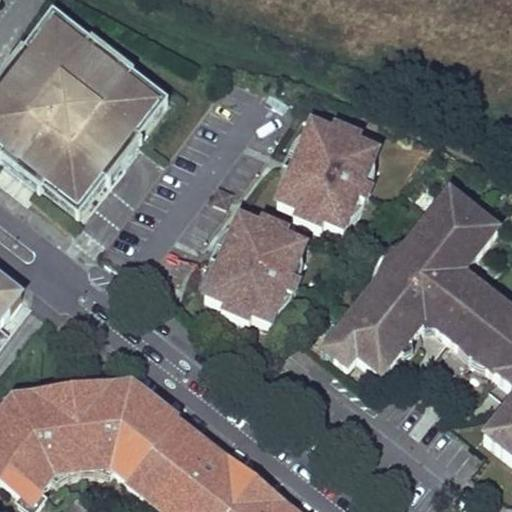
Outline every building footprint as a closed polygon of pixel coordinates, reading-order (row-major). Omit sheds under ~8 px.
[(85,53),(89,48),(52,19),(24,56),(29,60),(53,28),(85,53)] [(77,216),(101,185),(134,142),(158,110),(128,86),(85,53),(53,28),(29,60),(0,97),(0,155),(6,161),(32,127),(40,134),(33,142),(53,158),(60,150),(69,156),(67,159),(43,189),(77,216)] [(131,81),(134,78),(90,45),(89,48),(85,53),(128,86),(131,81)] [(24,56),(21,54),(0,80),(0,97),(29,60),(24,56)] [(131,81),(128,86),(158,110),(134,142),(139,146),(167,109),(131,81)] [(67,159),(69,156),(60,150),(53,158),(33,142),(40,134),(32,127),(6,161),(0,168),(37,197),(43,189),(67,159)] [(363,192),(376,160),(358,151),(360,145),(346,139),(332,133),(330,139),(311,131),(296,165),(300,167),(310,172),(305,183),(295,179),(291,177),(276,211),(295,219),(293,226),(307,232),(321,238),(323,231),(342,239),(356,207),(364,210),(367,203),(370,195),(363,192)] [(109,191),(142,148),(139,146),(134,142),(101,185),(106,189),(109,191)] [(300,167),(296,165),(291,177),(295,179),(300,167)] [(310,172),(300,167),(295,179),(305,183),(310,172)] [(78,225),(106,189),(101,185),(77,216),(43,189),(37,197),(39,200),(42,197),(78,225)] [(213,207),(226,212),(231,199),(218,194),(213,207)] [(442,218),(453,203),(448,200),(437,214),(442,218)] [(511,319),(509,318),(470,287),(468,290),(455,280),(458,277),(464,269),(472,258),(477,262),(496,238),(453,203),(442,218),(437,214),(410,248),(403,257),(398,259),(395,260),(394,261),(391,263),(390,264),(388,267),(386,269),(385,269),(384,272),(382,275),(381,276),(380,279),(379,281),(378,284),(378,289),(371,297),(326,354),(337,362),(333,367),(346,377),(356,365),(376,381),(386,367),(391,371),(400,360),(411,347),(424,329),(427,325),(435,331),(432,335),(446,346),(457,355),(460,350),(474,361),(488,372),(485,377),(511,398),(511,419),(508,425),(503,421),(483,446),(511,468),(511,319)] [(238,225),(224,259),(228,261),(238,265),(233,277),(223,272),(219,271),(204,305),(223,313),(220,319),(234,325),(248,331),(251,325),(270,333),(284,301),(291,304),(294,296),(298,289),(290,285),(304,253),(285,245),(288,239),(274,233),(260,227),(257,233),(238,225)] [(395,260),(398,259),(403,257),(410,248),(405,249),(400,251),(396,253),(391,255),(387,258),(384,262),(381,265),(378,269),(375,274),(373,278),(372,283),(371,288),(371,297),(378,289),(378,284),(379,281),(380,279),(381,276),(382,275),(384,272),(385,269),(386,269),(388,267),(390,264),(391,263),(394,261),(395,260)] [(464,269),(469,273),(477,262),(472,258),(464,269)] [(228,261),(224,259),(219,271),(223,272),(228,261)] [(233,277),(238,265),(228,261),(223,272),(233,277)] [(468,290),(470,287),(463,281),(469,273),(464,269),(458,277),(455,280),(468,290)] [(0,329),(21,303),(6,291),(1,298),(0,296),(0,329)] [(432,335),(435,331),(427,325),(424,329),(432,335)] [(471,366),(474,361),(460,350),(457,355),(460,361),(463,365),(468,369),(471,366)] [(333,367),(337,362),(326,354),(322,358),(333,367)] [(485,377),(488,372),(474,361),(471,366),(468,369),(471,371),(475,373),(480,375),(485,377)] [(391,371),(386,367),(376,381),(380,384),(391,371)] [(116,395),(117,402),(139,399),(142,401),(141,392),(116,395)] [(282,511),(254,489),(142,401),(139,399),(117,402),(111,402),(110,395),(98,397),(98,404),(73,407),(47,410),(47,403),(34,405),(35,411),(29,412),(7,415),(5,418),(0,424),(0,486),(23,505),(31,511),(38,503),(50,487),(61,474),(102,469),(115,479),(156,511),(282,511)] [(98,397),(72,400),(73,407),(98,404),(98,397)] [(73,407),(72,400),(47,403),(47,410),(73,407)] [(5,418),(7,415),(29,412),(28,405),(4,408),(5,418)] [(511,419),(511,409),(503,421),(508,425),(511,419)] [(110,485),(115,479),(102,469),(61,474),(50,487),(57,492),(62,488),(67,485),(71,484),(76,482),(82,481),(86,481),(91,481),(96,481),(101,482),(106,484),(110,485)] [(40,511),(44,507),(38,503),(31,511),(23,505),(18,511),(19,511),(40,511)]
